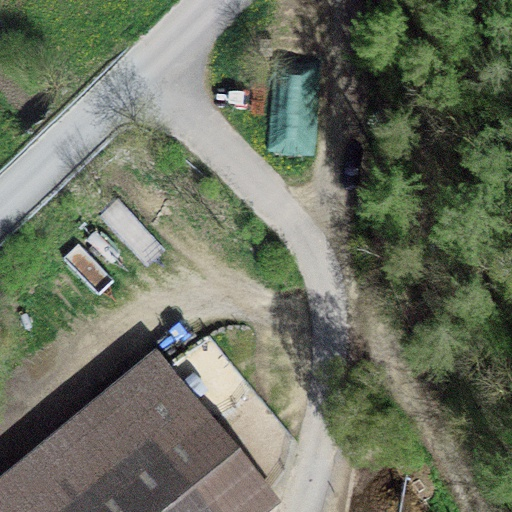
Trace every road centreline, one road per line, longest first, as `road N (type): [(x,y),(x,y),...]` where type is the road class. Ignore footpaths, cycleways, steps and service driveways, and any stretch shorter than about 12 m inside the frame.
road 1 (residential): [(332,284),(151,61)]
road 2 (track): [(462,511),(332,284)]
road 3 (residential): [(0,213),(151,61)]
